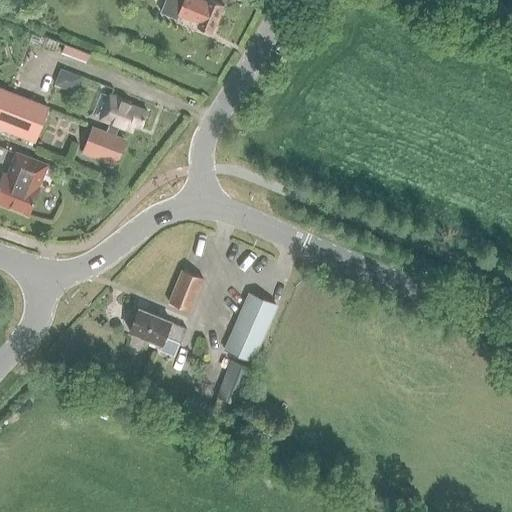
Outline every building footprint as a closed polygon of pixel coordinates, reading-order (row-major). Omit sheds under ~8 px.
[(176,20),(178,15),(198,24),(196,28),(210,34),(215,22),(216,23),(223,6),(209,0),(207,0),(207,2),(200,0),(164,0),(160,13),(176,20)] [(64,45),(61,52),(85,62),(88,55),(64,45)] [(60,69),(54,85),(75,93),(81,77),(60,69)] [(0,88),(0,129),(34,143),(48,108),(0,88)] [(116,164),(126,140),(116,136),(120,125),(132,130),(134,124),(141,127),(146,112),(128,105),(130,99),(111,92),(101,118),(110,121),(106,132),(93,127),(84,151),(116,164)] [(0,164),(6,167),(13,151),(0,145),(0,164)] [(39,187),(38,187),(45,167),(15,155),(8,175),(2,173),(0,178),(0,204),(27,216),(39,187)] [(189,311),(202,279),(181,270),(168,303),(189,311)] [(252,362),(276,306),(248,294),(224,349),(252,362)] [(173,323),(138,309),(129,332),(161,345),(165,337),(180,343),(186,329),(173,324),(173,323)] [(253,368),(231,359),(215,396),(238,405),(253,368)] [(180,415),(196,422),(203,405),(186,398),(180,415)]
